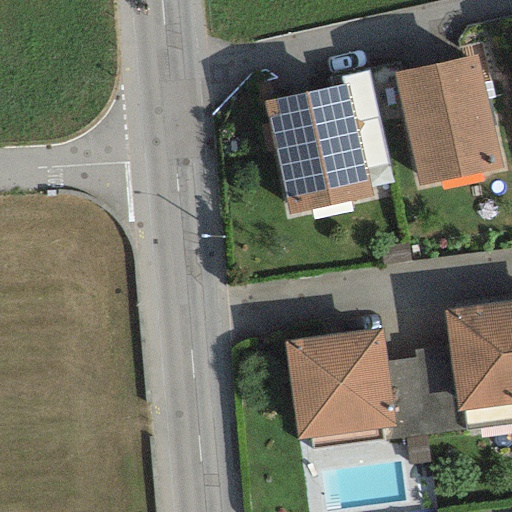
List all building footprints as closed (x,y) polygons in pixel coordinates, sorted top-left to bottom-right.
[(392,74),(417,186),(502,168),(477,55),(392,74)] [(330,78),(332,87),(347,84),(369,188),(391,183),(367,70),(330,78)] [(332,87),(261,102),(285,215),(371,197),(369,188),(347,84),(332,87)] [(447,346),(455,411),(461,411),(511,404),(511,303),(442,312),(447,346)] [(380,329),(283,342),(296,441),(380,429),(394,427),(385,362),(380,329)] [(447,346),(413,351),(414,359),(424,436),(464,430),(461,411),(455,411),(447,346)] [(424,436),(414,359),(385,362),(394,427),(380,429),(382,441),(424,436)]
